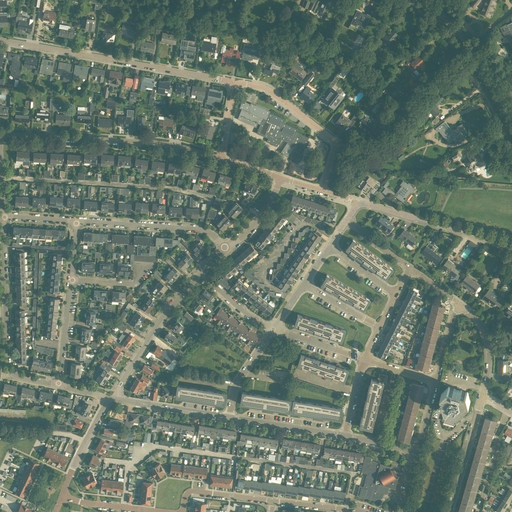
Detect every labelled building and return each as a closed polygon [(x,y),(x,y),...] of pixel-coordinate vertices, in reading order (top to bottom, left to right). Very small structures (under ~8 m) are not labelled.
[(12,0),(0,0),(0,9),(6,9),(6,5),(7,5),(8,5),(8,1),(12,1),(12,0)] [(95,9),(101,10),(102,1),(92,0),(91,0),(91,2),(96,3),(95,9)] [(303,0),(301,7),(307,9),(310,1),(307,0),(303,0)] [(317,0),(313,0),(309,9),(318,14),(321,7),(323,8),(322,11),(326,13),(328,10),(326,9),(329,3),(332,4),(333,0),(325,0),(324,3),(317,0)] [(480,0),(474,0),(471,5),(474,8),(480,0)] [(485,0),(480,13),(490,17),(496,0),(485,0)] [(46,4),(42,3),(40,11),(44,12),(43,20),(49,21),(49,22),(54,23),(56,13),(45,11),(46,4)] [(361,34),(365,36),(369,27),(365,25),(371,15),(367,13),(366,14),(357,9),(350,22),(351,22),(348,27),(353,30),(356,25),(363,28),(361,34)] [(9,16),(9,11),(1,12),(1,15),(0,15),(0,25),(7,25),(6,16),(9,16)] [(17,14),(16,22),(18,23),(17,28),(31,31),(33,22),(32,22),(32,19),(27,18),(25,17),(24,20),(21,20),(22,15),(17,14)] [(95,20),(86,18),(86,20),(81,20),(80,27),(87,28),(87,30),(93,31),(95,20)] [(59,29),(58,36),(72,38),(73,30),(68,30),(69,28),(71,29),(71,26),(60,24),(59,28),(59,29)] [(126,25),(122,24),(120,35),(134,37),(135,27),(126,26),(126,25)] [(398,36),(393,31),(388,37),(384,34),(379,40),(377,38),(369,46),(369,47),(368,48),(371,51),(379,43),(380,44),(381,42),(384,44),(382,47),(385,50),(390,44),(389,43),(393,38),(395,40),(398,36)] [(115,34),(103,32),(101,43),(106,44),(107,44),(108,44),(109,44),(110,43),(110,41),(113,41),(115,34)] [(177,35),(163,33),(161,42),(175,44),(177,35)] [(211,37),(210,43),(203,41),(201,50),(214,52),(216,44),(217,38),(211,37)] [(181,49),(180,57),(189,59),(189,60),(193,61),(195,51),(196,47),(188,46),(189,40),(182,39),(180,49),(181,49)] [(155,44),(142,41),(140,50),(153,53),(155,44)] [(258,42),(257,46),(249,44),(249,45),(245,45),(244,54),(248,54),(248,56),(252,56),(252,57),(256,58),(256,55),(257,55),(258,50),(262,51),(263,44),(258,42)] [(233,51),(225,49),(225,53),(222,53),(221,61),(226,62),(225,65),(234,67),(235,62),(231,61),(232,55),(233,55),(233,51)] [(19,79),(20,72),(20,71),(20,70),(18,70),(18,67),(19,67),(21,55),(9,53),(8,58),(13,59),(11,66),(10,66),(9,69),(11,70),(11,72),(11,73),(12,74),(13,75),(14,76),(14,79),(19,79)] [(423,61),(417,54),(407,63),(409,65),(411,64),(420,74),(427,67),(422,62),(423,61)] [(301,64),(296,60),(298,57),(295,55),(292,60),(294,62),(291,65),(293,67),(289,72),(300,81),(306,73),(303,70),(304,69),(300,66),(301,64)] [(37,63),(33,62),(34,58),(25,56),(23,67),(36,69),(37,63)] [(51,73),(51,77),(50,80),(53,81),(55,72),(52,72),(54,61),(43,59),(40,72),(46,73),(46,72),(51,73)] [(59,61),(57,73),(64,74),(63,81),(70,82),(72,72),(70,71),(71,63),(59,61)] [(280,67),(272,64),(269,70),(264,68),(262,73),(271,76),(273,72),(277,74),(280,67)] [(88,67),(76,65),(74,76),(86,78),(88,67)] [(105,70),(92,68),(91,75),(98,76),(97,81),(103,82),(105,70)] [(109,71),(108,78),(109,78),(108,83),(115,85),(119,86),(119,83),(120,83),(121,73),(109,71)] [(306,86),(315,74),(312,71),(302,83),(306,86)] [(138,76),(135,75),(134,79),(126,78),(125,86),(133,87),(136,88),(138,76)] [(154,79),(142,77),(140,89),(145,90),(145,87),(152,88),(154,79)] [(166,82),(159,81),(157,93),(164,94),(164,90),(168,91),(168,92),(171,93),(172,86),(170,86),(170,82),(166,81),(166,82)] [(408,85),(413,91),(417,87),(412,81),(408,85)] [(185,95),(189,95),(190,87),(187,86),(187,85),(184,84),(182,84),(176,83),(176,84),(176,88),(175,88),(175,89),(176,89),(175,93),(185,95)] [(399,100),(401,102),(403,100),(404,102),(409,97),(406,94),(409,92),(402,85),(398,89),(401,92),(396,97),(396,98),(399,101),(399,100)] [(204,96),(206,88),(193,86),(192,94),(191,95),(197,96),(197,100),(203,101),(204,96)] [(311,90),(307,87),(300,96),(309,103),(315,96),(309,92),(311,90)] [(332,88),(322,100),(335,109),(344,97),(332,88)] [(222,91),(209,89),(208,97),(207,103),(213,104),(214,98),(221,99),(222,91)] [(446,95),(442,92),(433,102),(432,102),(427,107),(435,116),(441,111),(436,106),(446,95)] [(280,153),(287,157),(290,153),(292,154),(290,158),(291,158),(290,161),(298,164),(299,161),(300,162),(303,154),(302,154),(305,148),(309,141),(308,140),(309,138),(301,135),(296,132),(297,129),(283,123),(284,119),(269,113),(270,111),(251,103),(250,105),(242,101),(239,108),(242,109),(241,111),(239,116),(238,119),(256,127),(258,123),(261,125),(257,133),(256,134),(264,137),(264,135),(269,137),(267,142),(277,146),(280,139),(287,142),(280,153)] [(377,103),(372,109),(375,112),(380,106),(377,103)] [(14,106),(13,114),(15,114),(14,121),(28,122),(29,114),(24,114),(25,109),(19,109),(19,106),(14,106)] [(45,110),(40,109),(40,112),(36,112),(35,119),(48,120),(49,112),(45,112),(45,110)] [(84,110),(78,110),(77,114),(76,122),(90,123),(90,115),(84,115),(84,110)] [(127,110),(127,119),(120,118),(120,125),(131,125),(132,121),(133,121),(134,110),(127,110)] [(70,115),(56,114),(56,124),(69,124),(70,115)] [(350,121),(342,114),(339,119),(336,117),(335,119),(334,121),(335,123),(335,124),(338,127),(340,127),(341,127),(342,126),(343,125),(346,127),(348,125),(350,127),(356,119),(354,117),(350,121)] [(377,135),(381,129),(385,132),(391,124),(390,123),(392,120),(385,115),(381,119),(382,120),(377,126),(364,116),(357,125),(370,134),(372,132),(377,135)] [(146,117),(138,116),(137,121),(138,121),(137,129),(151,130),(152,122),(146,122),(146,117)] [(173,118),(164,117),(163,120),(160,120),(159,127),(172,129),(172,124),(175,125),(176,118),(173,118)] [(111,119),(98,119),(97,126),(110,127),(111,119)] [(211,123),(205,121),(201,136),(211,139),(215,127),(210,126),(211,123)] [(186,123),(182,122),(180,128),(184,129),(182,134),(192,137),(195,127),(185,124),(186,123)] [(452,131),(445,122),(440,125),(436,128),(438,131),(439,130),(448,142),(455,136),(455,137),(458,138),(460,141),(464,139),(462,136),(467,134),(462,124),(457,127),(458,128),(452,131)] [(461,157),(458,152),(450,156),(453,161),(461,157)] [(482,161),(477,153),(465,159),(469,168),(474,165),(474,167),(475,167),(476,167),(478,166),(478,165),(478,164),(478,163),(482,161)] [(157,171),(158,162),(159,161),(155,160),(155,161),(152,161),(151,170),(151,172),(157,173),(157,171)] [(185,173),(191,175),(193,166),(187,164),(185,173)] [(196,179),(197,176),(200,167),(193,166),(191,175),(191,174),(190,177),(196,179)] [(440,177),(438,168),(430,172),(431,177),(440,177)] [(201,178),(207,179),(210,171),(203,169),(201,178)] [(216,172),(210,171),(207,179),(213,181),(216,172)] [(222,187),(226,176),(219,174),(217,182),(220,183),(219,186),(222,187)] [(226,176),(222,187),(225,188),(226,185),(229,186),(232,177),(226,176)] [(368,193),(372,188),(376,190),(379,185),(369,177),(365,182),(364,182),(365,181),(363,180),(362,180),(358,186),(366,192),(365,193),(367,194),(367,193),(368,193)] [(404,182),(402,181),(400,184),(402,185),(395,194),(394,193),(387,187),(389,183),(387,181),(383,187),(385,188),(382,192),(388,196),(390,192),(393,194),(405,202),(414,190),(412,188),(413,188),(410,186),(411,185),(408,183),(407,184),(405,182),(404,182)] [(249,195),(252,184),(245,182),(245,183),(244,182),(243,184),(244,185),(243,190),(247,191),(246,193),(249,195)] [(253,184),(252,184),(249,195),(252,198),(258,191),(256,189),(257,185),(255,185),(256,183),(253,182),(253,184)] [(59,197),(56,197),(55,206),(62,206),(62,198),(63,197),(64,195),(60,195),(59,197)] [(294,206),(296,206),(299,197),(292,195),(291,199),(290,199),(286,203),(286,205),(294,208),(294,206)] [(305,199),(299,197),(296,206),(302,208),(305,199)] [(311,201),(305,199),(302,208),(308,210),(311,201)] [(308,210),(315,212),(317,203),(311,201),(308,210)] [(232,207),(238,213),(243,208),(236,202),(232,207)] [(323,205),(317,203),(315,212),(321,214),(323,205)] [(280,210),(283,212),(289,217),(291,215),(292,214),(292,213),(287,210),(285,204),(280,210)] [(329,207),(323,205),(321,214),(327,216),(329,207)] [(234,218),(238,213),(232,207),(227,212),(234,218)] [(329,207),(327,216),(336,218),(338,213),(335,212),(336,209),(329,207)] [(289,217),(283,212),(280,214),(279,213),(274,218),(282,224),(286,219),(287,220),(289,217)] [(218,218),(220,219),(227,226),(232,221),(225,215),(223,213),(218,218)] [(223,230),(227,226),(220,219),(218,218),(218,217),(216,219),(218,222),(216,224),(223,230)] [(383,219),(380,217),(379,219),(378,218),(377,218),(376,220),(376,221),(377,221),(375,224),(384,231),(383,232),(389,236),(395,228),(387,221),(387,220),(385,218),(384,218),(383,219)] [(278,229),(282,224),(274,218),(270,223),(278,229)] [(274,234),(278,229),(270,223),(266,228),(274,234)] [(266,228),(262,233),(270,239),(274,234),(266,228)] [(417,239),(404,229),(399,236),(412,246),(417,239)] [(310,238),(317,243),(321,237),(320,236),(322,234),(316,230),(315,233),(313,232),(310,238)] [(84,242),(91,243),(92,233),(84,232),(84,242)] [(99,233),(92,233),(91,243),(99,243),(99,241),(99,233)] [(107,234),(99,233),(99,241),(107,242),(107,234)] [(262,233),(259,238),(266,244),(270,239),(262,233)] [(120,245),(121,235),(112,234),(112,242),(116,242),(115,245),(120,245)] [(129,235),(121,235),(120,245),(124,245),(124,243),(128,243),(129,235)] [(142,247),(143,236),(134,236),(134,244),(138,244),(138,247),(142,247)] [(151,237),(143,236),(142,247),(146,247),(146,244),(150,245),(151,237)] [(164,246),(165,238),(156,237),(156,245),(164,246)] [(165,238),(164,246),(177,247),(178,246),(178,240),(173,240),(173,238),(165,238)] [(267,248),(268,246),(266,244),(259,238),(254,243),(261,249),(264,246),(267,248)] [(317,243),(310,238),(306,243),(314,248),(317,243)] [(359,259),(366,249),(353,240),(346,249),(359,259)] [(203,249),(197,243),(191,250),(197,256),(203,249)] [(314,248),(306,243),(303,248),(310,253),(314,248)] [(246,249),(252,256),(257,252),(251,245),(246,249)] [(442,258),(427,246),(422,253),(433,261),(432,261),(437,265),(442,258)] [(310,253),(303,248),(299,253),(306,259),(310,253)] [(15,259),(24,259),(24,249),(15,249),(16,252),(15,252),(15,259)] [(246,249),(241,253),(247,260),(252,256),(246,249)] [(366,249),(359,259),(372,269),(379,259),(366,249)] [(182,258),(188,264),(193,259),(186,252),(183,254),(185,256),(182,258)] [(241,253),(236,258),(242,265),(247,260),(241,253)] [(306,259),(299,253),(295,259),(303,264),(306,259)] [(171,265),(173,263),(167,258),(165,260),(170,265),(169,267),(171,269),(169,272),(174,277),(175,278),(180,273),(171,265)] [(183,269),(188,264),(182,258),(180,261),(178,260),(176,262),(183,269)] [(242,265),(236,258),(231,262),(237,269),(242,265)] [(303,264),(295,259),(292,264),(299,269),(303,264)] [(379,259),(372,269),(385,278),(392,269),(379,259)] [(457,265),(448,259),(442,268),(455,278),(460,271),(455,268),(457,265)] [(231,262),(226,266),(232,273),(233,273),(237,269),(231,262)] [(299,269),(292,264),(288,269),(296,275),(299,269)] [(228,277),(233,273),(232,273),(226,266),(222,270),(223,272),(221,275),(226,281),(229,279),(228,277)] [(296,275),(288,269),(284,274),(292,280),(296,275)] [(174,277),(169,272),(166,275),(165,274),(163,276),(171,283),(175,278),(174,277)] [(162,279),(160,277),(154,273),(152,275),(160,281),(162,279)] [(292,280),(284,274),(281,280),(288,285),(292,280)] [(331,291),(335,293),(341,283),(327,274),(321,285),(328,289),(327,291),(330,293),(331,291)] [(482,288),(479,287),(480,285),(467,276),(462,283),(475,292),(477,290),(479,292),(482,288)] [(237,290),(243,283),(238,279),(232,286),(237,290)] [(288,285),(281,280),(277,285),(285,290),(288,285)] [(160,289),(163,292),(167,287),(160,281),(159,281),(156,286),(160,289)] [(248,287),(243,283),(237,290),(242,294),(248,287)] [(355,291),(341,283),(335,293),(339,295),(338,297),(340,298),(341,297),(342,298),(349,301),(355,291)] [(58,286),(49,285),(48,291),(47,291),(47,294),(55,295),(55,292),(58,292),(58,286)] [(151,290),(144,285),(141,288),(144,290),(142,292),(148,297),(150,294),(149,293),(151,290)] [(160,289),(156,286),(150,293),(155,296),(156,294),(160,297),(163,292),(160,289)] [(242,294),(247,298),(253,291),(248,287),(242,294)] [(488,302),(489,301),(495,305),(496,304),(500,307),(506,299),(500,295),(499,296),(495,293),(497,291),(491,287),(483,298),(488,302)] [(410,289),(407,294),(420,300),(421,298),(415,295),(417,292),(410,289)] [(200,300),(207,306),(208,306),(210,303),(208,302),(213,297),(205,290),(200,295),(203,297),(200,300)] [(258,295),(253,291),(247,298),(252,302),(258,295)] [(369,299),(355,291),(349,301),(353,303),(352,305),(354,307),(355,305),(363,310),(369,299)] [(50,298),(49,304),(58,305),(59,299),(54,298),(55,295),(47,294),(46,297),(50,298)] [(407,294),(405,300),(411,303),(412,303),(413,300),(422,304),(423,301),(420,300),(407,294)] [(252,302),(257,306),(263,299),(258,295),(252,302)] [(25,297),(16,297),(16,304),(19,304),(19,307),(27,307),(27,304),(26,304),(25,297)] [(145,302),(152,307),(156,302),(149,297),(145,302)] [(268,303),(263,299),(257,306),(262,310),(268,303)] [(191,305),(196,310),(194,312),(198,316),(202,310),(201,309),(203,306),(200,304),(203,302),(200,300),(198,302),(196,300),(191,305)] [(404,300),(402,305),(409,308),(411,303),(405,300),(404,300)] [(152,307),(145,302),(141,307),(148,312),(152,307)] [(273,307),(268,303),(262,310),(268,314),(273,307)] [(431,311),(442,314),(444,307),(432,304),(431,311)] [(399,310),(399,311),(406,314),(409,308),(402,305),(399,311),(399,310)] [(27,310),(27,307),(19,307),(19,310),(15,310),(15,317),(24,316),(24,310),(27,310)] [(215,322),(217,323),(225,312),(222,310),(222,309),(220,308),(214,317),(217,319),(215,322)] [(86,317),(94,318),(95,318),(97,318),(98,310),(88,309),(88,311),(86,310),(86,317)] [(128,320),(124,318),(127,314),(123,311),(119,318),(126,323),(128,320)] [(135,314),(133,317),(141,322),(145,317),(135,311),(134,313),(135,314)] [(194,321),(191,319),(193,317),(186,311),(181,316),(191,324),(192,324),(194,322),(194,321)] [(399,311),(396,316),(409,322),(410,320),(404,317),(406,314),(399,311)] [(438,328),(442,314),(431,311),(427,325),(438,328)] [(220,321),(224,324),(230,315),(228,313),(227,314),(225,312),(217,323),(218,324),(220,321)] [(309,330),(313,319),(298,314),(294,325),(302,328),(302,330),(305,331),(305,329),(309,330)] [(225,329),(227,330),(234,319),(231,317),(232,316),(230,315),(224,324),(227,326),(225,329)] [(396,316),(394,322),(401,325),(402,322),(408,324),(409,322),(396,316)] [(141,322),(133,317),(130,322),(138,328),(141,322)] [(230,328),(233,331),(240,321),(238,320),(237,321),(234,319),(227,330),(228,331),(230,328)] [(318,333),(325,335),(329,324),(313,319),(309,330),(314,332),(313,333),(316,334),(317,333),(318,333)] [(127,327),(118,321),(115,325),(124,331),(127,327)] [(178,332),(183,326),(177,321),(172,327),(171,329),(177,334),(178,332)] [(235,336),(236,337),(244,326),(241,324),(242,323),(240,321),(233,331),(237,333),(235,336)] [(393,321),(391,327),(398,330),(400,325),(401,325),(394,322),(393,321)] [(344,329),(329,324),(325,335),(329,337),(328,339),(331,340),(332,338),(340,341),(344,329)] [(189,325),(186,328),(192,334),(195,331),(189,325)] [(427,325),(423,339),(435,343),(438,328),(427,325)] [(243,337),(250,328),(248,327),(247,328),(244,326),(236,337),(238,338),(240,335),(243,337)] [(397,332),(399,333),(400,331),(398,330),(391,327),(388,333),(395,336),(397,332)] [(246,343),(254,332),(251,330),(252,329),(250,328),(243,337),(247,340),(245,342),(246,343)] [(55,338),(55,331),(46,330),(45,336),(42,336),(42,339),(54,340),(54,337),(55,338)] [(166,341),(171,344),(176,337),(168,331),(167,332),(167,331),(165,334),(166,334),(164,337),(166,338),(166,339),(167,340),(166,341)] [(254,332),(246,343),(248,344),(250,342),(253,344),(260,335),(257,333),(257,334),(254,332)] [(388,332),(385,338),(392,341),(395,336),(388,333),(388,332)] [(124,334),(124,335),(122,333),(121,335),(123,337),(131,343),(134,338),(129,334),(127,336),(124,334)] [(127,348),(127,347),(129,348),(130,346),(129,344),(131,343),(123,337),(121,335),(118,338),(121,340),(119,342),(127,348)] [(186,341),(179,336),(177,338),(181,342),(180,343),(183,345),(186,341)] [(111,342),(116,346),(120,348),(122,345),(113,339),(109,337),(107,340),(111,342)] [(385,338),(383,344),(390,347),(392,341),(385,338)] [(423,339),(419,354),(431,357),(435,343),(423,339)] [(383,343),(380,349),(393,355),(394,353),(387,350),(389,347),(390,347),(383,344),(383,343)] [(163,351),(157,346),(152,353),(159,357),(163,351)] [(380,349),(377,355),(384,358),(386,354),(392,357),(393,355),(380,349)] [(111,355),(119,360),(122,354),(116,350),(115,351),(113,353),(112,352),(111,355)] [(164,350),(163,351),(159,357),(159,358),(171,367),(177,359),(164,350)] [(297,366),(313,371),(316,359),(312,358),(313,356),(310,355),(309,357),(301,354),(297,366)] [(427,371),(431,357),(419,354),(416,368),(427,371)] [(26,355),(16,355),(17,362),(21,362),(21,364),(29,364),(29,361),(26,361),(26,355)] [(115,365),(119,360),(111,355),(109,358),(111,359),(109,361),(115,365)] [(37,369),(39,360),(33,358),(31,368),(37,369)] [(46,361),(45,361),(44,370),(50,372),(52,360),(46,359),(46,361)] [(323,362),(316,359),(313,371),(328,376),(332,364),(328,363),(328,361),(325,360),(325,362),(323,362)] [(44,370),(45,361),(39,360),(37,369),(44,370)] [(102,363),(110,369),(112,366),(104,360),(102,363)] [(508,360),(499,360),(499,367),(499,374),(502,374),(502,378),(509,379),(510,373),(507,373),(508,360)] [(110,369),(102,363),(100,366),(102,367),(100,369),(102,370),(100,373),(98,373),(107,378),(111,373),(109,371),(110,369)] [(336,366),(332,364),(328,376),(344,381),(347,370),(339,367),(339,365),(336,364),(336,366)] [(152,370),(144,365),(142,365),(140,368),(141,370),(149,375),(150,372),(152,374),(154,370),(152,369),(152,370)] [(107,378),(98,373),(97,375),(98,376),(96,380),(103,384),(107,378)] [(367,394),(379,397),(383,381),(386,382),(387,376),(379,373),(377,380),(371,379),(367,394)] [(139,387),(143,390),(146,384),(143,382),(144,381),(147,383),(150,379),(142,375),(140,378),(142,379),(141,381),(136,378),(133,384),(139,387)] [(412,383),(408,397),(420,400),(423,386),(412,383)] [(139,387),(133,384),(130,389),(131,390),(130,391),(132,392),(133,391),(136,393),(138,390),(139,391),(140,390),(142,392),(143,390),(139,387)] [(17,397),(18,391),(15,390),(16,386),(10,385),(9,393),(13,394),(13,396),(15,396),(17,397)] [(173,398),(174,394),(175,385),(172,385),(172,388),(162,387),(160,397),(170,398),(170,397),(173,398)] [(187,399),(191,399),(193,387),(177,385),(175,397),(185,398),(185,399),(187,400),(187,399)] [(21,391),(18,391),(17,397),(18,397),(26,399),(26,397),(28,388),(22,387),(21,391)] [(209,390),(193,387),(191,399),(196,400),(195,401),(198,401),(198,400),(207,402),(209,390)] [(451,389),(449,387),(441,394),(444,397),(444,399),(443,399),(445,407),(447,407),(447,409),(446,413),(447,413),(447,416),(443,415),(442,420),(445,421),(445,422),(453,424),(453,423),(456,424),(458,419),(454,418),(455,415),(456,416),(457,412),(459,410),(460,412),(466,406),(465,404),(466,403),(470,402),(468,392),(464,393),(462,392),(462,391),(454,388),(454,390),(451,389)] [(35,400),(36,395),(33,394),(34,390),(28,388),(26,397),(31,398),(31,400),(35,400)] [(209,390),(207,402),(212,402),(211,404),(214,404),(214,403),(224,404),(225,392),(209,390)] [(40,399),(44,400),(46,392),(40,391),(39,395),(36,395),(35,400),(39,401),(40,399)] [(49,403),(53,404),(54,398),(51,398),(52,393),(49,393),(49,392),(47,391),(47,392),(46,392),(44,400),(49,401),(49,403)] [(256,406),(258,394),(242,392),(240,404),(249,405),(249,406),(252,407),(252,406),(256,406)] [(263,407),(272,409),(274,397),(258,394),(256,406),(260,407),(260,408),(263,409),(263,407)] [(363,410),(375,413),(379,397),(367,394),(363,410)] [(57,399),(54,398),(53,404),(62,406),(62,404),(64,396),(58,395),(57,399)] [(64,396),(62,404),(67,405),(67,407),(71,408),(72,400),(69,399),(70,397),(64,396)] [(274,397),(272,409),(276,410),(276,411),(279,411),(279,410),(288,411),(290,399),(274,397)] [(404,411),(416,414),(420,400),(408,397),(404,411)] [(303,414),(307,414),(309,403),(293,400),(291,412),(300,413),(300,414),(303,415),(303,414)] [(81,406),(89,410),(92,405),(84,401),(83,404),(80,403),(79,405),(80,406),(81,406)] [(325,405),(309,403),(307,414),(311,415),(311,416),(314,417),(314,415),(323,417),(325,405)] [(325,405),(323,417),(327,418),(327,419),(330,419),(330,418),(339,419),(341,408),(325,405)] [(76,412),(72,410),(71,413),(76,415),(76,414),(84,418),(89,410),(81,406),(79,411),(77,410),(76,412)] [(375,413),(363,410),(359,426),(371,429),(375,413)] [(412,429),(416,414),(404,411),(400,426),(412,429)] [(133,422),(138,423),(140,414),(136,413),(135,414),(130,414),(129,418),(126,418),(125,427),(129,427),(130,424),(132,425),(133,422)] [(144,427),(151,428),(152,424),(152,422),(148,421),(149,416),(143,415),(142,414),(140,414),(138,423),(144,424),(144,426),(144,427)] [(481,431),(493,435),(497,420),(485,417),(481,431)] [(75,419),(73,418),(71,424),(73,425),(80,428),(83,422),(76,419),(75,419)] [(162,430),(162,428),(163,422),(157,421),(156,425),(153,425),(153,429),(162,430)] [(186,434),(187,433),(188,426),(181,425),(180,431),(180,433),(180,436),(183,437),(183,434),(186,434)] [(187,433),(186,434),(186,438),(187,438),(188,437),(188,436),(189,435),(189,434),(193,435),(194,427),(188,426),(187,433)] [(412,429),(400,426),(397,440),(408,443),(412,429)] [(112,428),(112,429),(108,429),(104,429),(103,434),(108,435),(107,435),(111,436),(111,438),(117,438),(119,429),(112,428)] [(481,431),(477,445),(489,449),(493,435),(481,431)] [(121,432),(121,439),(132,441),(133,434),(121,432)] [(245,442),(246,435),(240,434),(239,441),(237,441),(237,443),(236,444),(241,445),(242,443),(245,444),(246,442),(245,442)] [(98,445),(104,448),(107,443),(101,439),(98,445)] [(101,453),(104,448),(98,445),(95,450),(101,453)] [(477,445),(473,460),(485,463),(489,449),(477,445)] [(43,457),(48,459),(53,450),(47,447),(43,457)] [(57,452),(53,450),(48,459),(53,461),(57,452)] [(57,452),(53,461),(58,464),(62,454),(57,452)] [(286,460),(286,458),(284,458),(284,456),(281,454),(278,453),(277,459),(277,460),(283,461),(286,462),(286,460)] [(363,457),(360,456),(361,454),(355,453),(354,461),(360,462),(360,461),(362,462),(363,457)] [(62,454),(58,464),(63,466),(67,457),(62,454)] [(93,455),(88,465),(94,468),(99,457),(93,455)] [(380,463),(372,461),(371,461),(371,458),(365,456),(363,463),(361,463),(360,465),(360,464),(358,471),(361,471),(361,472),(364,473),(364,471),(367,472),(363,487),(359,486),(357,495),(358,496),(364,498),(364,497),(380,502),(381,498),(382,498),(383,493),(385,494),(387,494),(388,492),(389,487),(395,488),(398,477),(397,477),(397,478),(395,477),(395,476),(395,471),(391,469),(390,468),(390,466),(391,466),(380,463)] [(36,469),(39,463),(30,459),(27,465),(36,469)] [(473,460),(469,474),(481,477),(485,463),(473,460)] [(155,466),(160,476),(165,473),(160,463),(155,466)] [(34,475),(36,469),(27,465),(25,471),(34,475)] [(160,476),(155,466),(150,469),(155,479),(160,476)] [(32,480),(34,475),(25,471),(22,476),(32,480)] [(82,478),(85,483),(95,477),(92,472),(82,478)] [(469,474),(465,488),(477,491),(481,477),(469,474)] [(32,480),(22,476),(20,481),(29,485),(32,480)] [(245,477),(239,476),(237,487),(243,488),(244,480),(245,477)] [(95,477),(85,483),(88,488),(98,482),(95,477)] [(18,487),(26,491),(29,485),(20,481),(18,487)] [(18,487),(15,493),(24,497),(26,491),(18,487)] [(465,488),(461,502),(473,505),(477,491),(465,488)] [(511,497),(506,494),(503,499),(509,503),(511,497)] [(506,509),(509,503),(503,499),(502,499),(500,502),(495,499),(494,501),(500,505),(499,505),(506,509)] [(461,502),(458,511),(471,511),(473,505),(461,502)]
